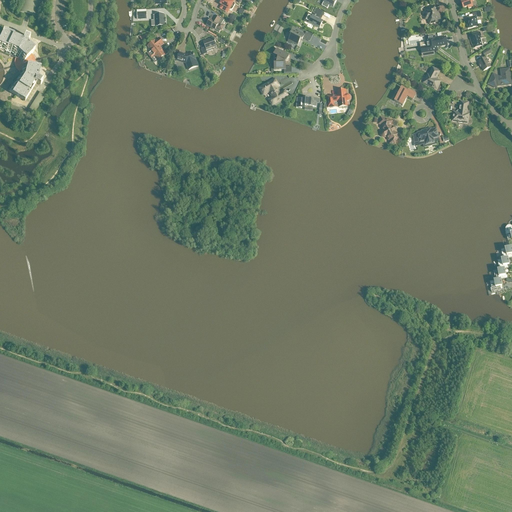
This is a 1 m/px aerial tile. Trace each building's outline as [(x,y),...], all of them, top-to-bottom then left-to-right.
[(29,0),(29,1),(28,4),(27,7),(26,11),(25,14),(31,16),(33,9),(34,6),(35,2),(35,0),(29,0)] [(235,0),(234,0),(223,0),(220,5),(222,6),(220,9),(228,14),(229,10),(230,11),(232,10),(235,6),(234,4),(233,3),(235,0)] [(325,0),(324,3),(322,6),(327,10),(329,6),(333,8),(337,2),(333,0),(325,0)] [(461,3),(463,9),(472,6),(471,3),(474,2),(473,0),(463,0),(464,2),(461,3)] [(436,15),(434,7),(425,10),(426,13),(423,14),(425,19),(427,18),(429,25),(437,23),(436,21),(440,20),(439,14),(436,15)] [(31,16),(38,18),(40,11),(33,9),(31,16)] [(318,10),(317,13),(314,18),(308,14),(304,22),(319,29),(323,22),(320,20),(323,13),(318,10)] [(468,30),(472,29),(472,28),(478,27),(476,19),(481,18),(480,13),(472,14),(473,18),(466,19),(467,25),(468,30)] [(163,16),(155,16),(156,27),(164,27),(163,16)] [(207,26),(215,31),(219,33),(220,31),(222,32),(224,27),(221,25),(224,21),(216,16),(215,17),(212,21),(210,20),(207,26)] [(28,43),(30,38),(26,36),(24,40),(14,36),(4,31),(3,34),(0,39),(0,48),(0,49),(0,50),(1,49),(6,52),(6,53),(6,52),(10,53),(9,55),(10,55),(10,54),(16,55),(14,57),(15,57),(16,56),(18,58),(17,59),(17,60),(16,61),(16,62),(16,63),(16,64),(16,65),(16,66),(16,67),(17,67),(17,68),(18,69),(19,70),(20,71),(21,71),(21,72),(22,72),(22,75),(20,75),(21,75),(18,80),(17,79),(17,80),(18,80),(15,83),(14,83),(15,84),(12,89),(11,88),(12,89),(10,92),(9,92),(22,101),(22,100),(25,102),(31,93),(30,93),(36,84),(40,86),(43,82),(38,79),(41,69),(38,69),(38,68),(33,67),(33,66),(34,65),(34,64),(33,63),(34,62),(34,60),(33,60),(32,59),(32,58),(31,57),(30,56),(33,53),(33,52),(35,50),(28,43)] [(305,35),(298,32),(297,34),(292,31),(290,35),(291,36),(288,42),(292,44),(293,43),(298,46),(300,40),(302,41),(305,35)] [(474,50),(482,47),(481,46),(483,46),(482,42),(480,42),(480,39),(482,39),(480,33),(473,35),(474,38),(470,39),(472,45),(473,45),(474,50)] [(445,38),(435,40),(434,38),(426,39),(427,44),(421,45),(423,57),(433,55),(433,52),(437,52),(436,49),(438,47),(447,46),(445,38)] [(216,47),(213,39),(203,43),(205,48),(201,49),(204,56),(207,55),(206,51),(216,47)] [(164,57),(167,55),(164,50),(162,51),(161,50),(159,48),(163,45),(159,40),(155,42),(148,47),(151,52),(148,54),(151,59),(152,59),(155,64),(160,60),(161,61),(162,61),(163,61),(164,60),(165,59),(165,58),(164,57)] [(492,54),(490,49),(482,53),(485,58),(492,54)] [(274,56),(274,65),(275,71),(285,70),(285,64),(284,64),(285,60),(287,60),(289,56),(277,50),(274,56)] [(186,56),(179,54),(177,61),(186,64),(189,71),(198,68),(193,53),(186,56)] [(483,71),(484,72),(491,68),(490,67),(491,67),(489,65),(487,62),(488,62),(487,59),(486,60),(486,59),(479,62),(482,69),(482,71),(483,71)] [(424,84),(436,90),(440,82),(437,81),(436,78),(439,73),(433,69),(429,77),(428,76),(424,84)] [(509,70),(505,71),(501,71),(502,78),(499,78),(493,75),(488,85),(495,88),(496,86),(497,87),(507,86),(508,86),(510,86),(511,85),(511,84),(511,82),(511,81),(509,70)] [(279,87),(275,81),(260,89),(263,94),(268,91),(273,98),(269,100),(272,106),(288,97),(285,92),(279,95),(276,89),(279,87)] [(394,102),(403,107),(406,99),(405,99),(406,97),(413,101),(416,95),(409,91),(408,92),(402,88),(394,102)] [(346,102),(347,102),(348,102),(348,101),(349,101),(349,100),(350,100),(350,99),(350,98),(350,97),(349,97),(349,96),(348,96),(347,95),(346,95),(345,91),(337,92),(337,97),(327,98),(328,108),(338,107),(339,108),(347,107),(346,102)] [(40,93),(36,98),(41,102),(45,96),(40,93)] [(317,100),(305,99),(305,100),(297,99),(297,109),(305,109),(305,107),(316,108),(317,100)] [(466,115),(468,104),(461,103),(459,112),(457,114),(454,113),(453,122),(458,123),(462,124),(462,123),(467,124),(469,116),(466,115)] [(35,112),(30,108),(28,111),(26,117),(30,119),(35,112)] [(383,131),(383,132),(382,132),(382,133),(381,133),(381,134),(381,135),(381,136),(381,137),(382,137),(382,138),(383,138),(384,138),(385,138),(386,138),(387,138),(388,141),(390,142),(390,145),(396,147),(399,138),(398,138),(399,135),(394,134),(393,132),(394,131),(393,129),(392,129),(391,127),(392,122),(390,122),(390,121),(381,118),(379,125),(382,126),(381,128),(383,131)] [(437,138),(438,137),(436,131),(435,130),(431,131),(429,131),(422,132),(423,133),(412,136),(414,144),(425,141),(425,145),(427,145),(433,144),(434,142),(433,139),(437,138)] [(497,262),(511,258),(511,257),(511,255),(511,254),(511,250),(511,249),(511,248),(500,251),(501,251),(503,260),(497,261),(497,262)] [(495,272),(509,269),(508,269),(508,266),(509,265),(508,259),(511,258),(497,262),(499,271),(495,272)] [(509,269),(495,272),(493,272),(494,272),(496,281),(489,283),(505,280),(505,279),(505,280),(504,276),(505,276),(504,270),(509,269)] [(491,293),(493,292),(493,293),(496,293),(495,292),(501,291),(501,290),(500,287),(502,287),(500,281),(505,280),(489,283),(490,283),(492,292),(491,292),(491,293)]
